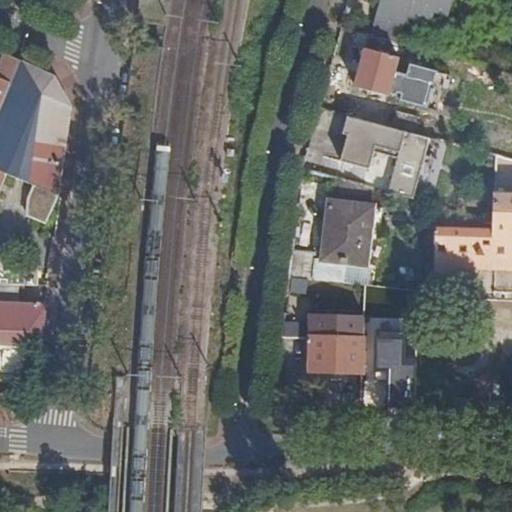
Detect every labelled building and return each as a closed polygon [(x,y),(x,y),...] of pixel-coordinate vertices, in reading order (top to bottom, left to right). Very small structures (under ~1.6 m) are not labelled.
[(401,0),(401,1),(398,0),(382,0),(371,37),(402,45),(410,21),(433,28),(437,15),(451,19),(456,0),(401,0)] [(419,65),(366,50),(356,89),(402,102),(407,83),(413,85),(419,65)] [(0,113),(22,63),(9,57),(0,75),(0,113)] [(0,286),(39,288),(41,267),(0,256),(0,211),(3,203),(0,201),(0,191),(7,176),(35,187),(30,199),(28,216),(47,223),(58,196),(60,197),(72,110),(58,80),(56,79),(22,63),(0,113),(0,286)] [(452,77),(437,73),(428,109),(443,113),(452,77)] [(355,119),(319,109),(313,133),(309,147),(334,154),(338,141),(348,144),(355,119)] [(403,116),(399,131),(423,137),(428,122),(403,116)] [(370,123),(355,119),(348,144),(363,147),(370,123)] [(476,164),(437,154),(427,192),(466,202),(476,164)] [(511,198),(511,161),(498,158),(497,198),(511,198)] [(386,195),(334,180),(325,262),(369,266),(375,209),(384,209),(386,195)] [(511,198),(497,198),(497,200),(496,225),(496,233),(511,234),(511,198)] [(496,225),(497,200),(476,199),(475,219),(496,225)] [(511,234),(496,233),(435,230),(434,263),(471,264),(511,265),(511,234)] [(317,256),(293,252),(290,279),(315,282),(317,256)] [(0,344),(41,347),(44,328),(46,307),(0,304),(0,344)] [(365,325),(312,323),(310,378),(363,380),(365,325)] [(395,419),(415,420),(417,367),(409,367),(409,372),(405,372),(405,385),(389,385),(388,419),(395,419)]
